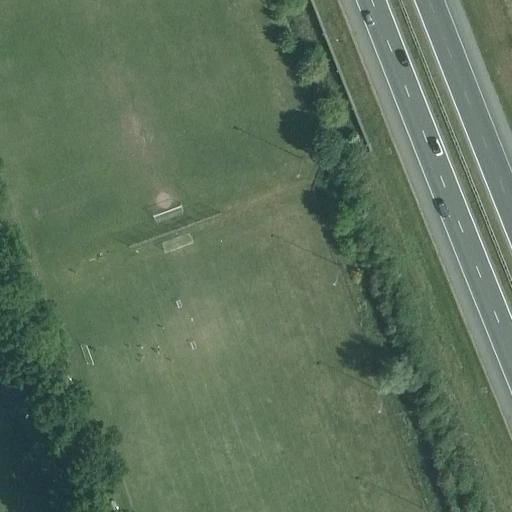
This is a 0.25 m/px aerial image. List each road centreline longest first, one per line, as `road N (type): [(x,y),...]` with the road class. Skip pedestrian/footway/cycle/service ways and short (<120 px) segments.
road 1 (motorway): [(369,0),(511,372)]
road 2 (motorway): [(511,191),(436,0)]
